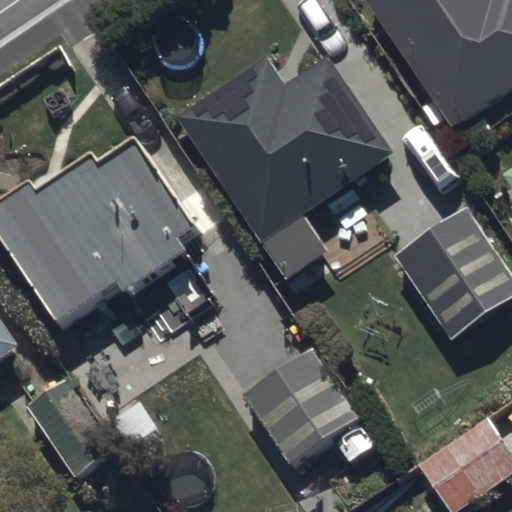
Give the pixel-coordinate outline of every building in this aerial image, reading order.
[(511,0),(365,0),(365,1),(459,138),(511,100),(511,0)] [(273,66),(181,125),(287,288),(335,256),(314,223),(401,166),(337,68),(293,97),(273,66)] [(41,191),(0,220),(0,230),(67,334),(129,294),(134,302),(193,264),(180,244),(202,230),(150,149),(112,173),(106,164),(48,201),(41,191)] [(511,275),(469,213),(399,262),(459,347),(511,310),(511,275)] [(0,308),(0,372),(30,351),(0,308)] [(379,449),(314,359),(251,404),(300,472),(337,445),(353,467),(379,449)] [(451,511),(470,511),(511,484),(511,453),(492,424),(423,469),(451,511)]
